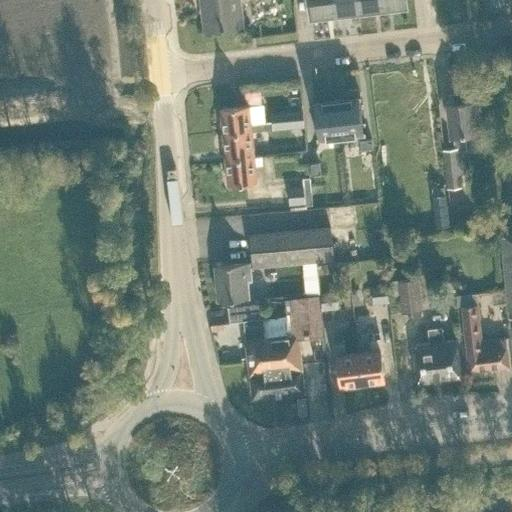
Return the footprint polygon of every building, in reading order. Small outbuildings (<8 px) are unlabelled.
[(238,0),(202,0),(205,29),(241,25),(238,0)] [(333,0),(309,0),(311,17),(335,14),(333,0)] [(333,0),(335,14),(359,11),(357,0),(333,0)] [(357,0),(359,11),(382,8),(381,0),(357,0)] [(405,0),(381,0),(382,8),(407,5),(405,0)] [(256,104),(254,89),(244,90),(246,105),(256,104)] [(304,126),(303,110),(301,91),(286,92),(287,112),(271,113),(272,120),(251,122),(249,105),(220,108),(222,134),(252,131),(252,132),(273,130),(273,129),(304,126)] [(457,147),(457,150),(467,149),(465,134),(475,132),(473,116),(480,115),(478,100),(474,101),(462,102),(461,92),(447,94),(452,135),(453,135),(454,148),(457,147)] [(345,98),(336,99),(341,137),(365,134),(364,132),(363,132),(359,98),(360,98),(360,96),(345,98)] [(317,140),(341,137),(336,99),(319,101),(313,102),(313,104),(314,104),(318,138),(317,138),(317,140)] [(253,145),(252,132),(252,131),(222,134),(225,159),(254,156),(266,154),(265,144),(253,145)] [(372,138),(360,140),(361,149),(373,148),(372,138)] [(448,187),(460,186),(461,186),(460,178),(458,156),(457,150),(457,147),(454,148),(443,149),(447,180),(448,187)] [(254,156),(225,159),(227,185),(257,182),(254,156)] [(319,162),(310,163),(312,175),(321,174),(319,162)] [(313,205),(310,176),(302,177),(303,186),(287,187),(289,205),(290,205),(291,209),(306,208),(306,206),(313,205)] [(445,194),(432,195),(436,225),(449,223),(445,194)] [(330,259),(358,256),(353,204),(328,206),(330,227),(251,234),(254,266),(330,259)] [(511,225),(507,226),(507,235),(501,235),(509,318),(511,317),(511,225)] [(247,280),(251,279),(249,262),(215,265),(218,300),(249,298),(247,280)] [(402,311),(422,309),(419,277),(398,279),(402,311)] [(319,292),(318,279),(304,280),(306,294),(319,292)] [(373,303),(389,301),(387,285),(371,287),(373,303)] [(353,319),(350,288),(335,289),(335,291),(321,292),(324,323),(353,319)] [(477,292),(456,294),(458,306),(461,305),(470,304),(477,304),(478,303),(477,292)] [(304,391),(298,338),(324,334),(319,294),(285,298),(287,318),(262,321),(264,337),(267,337),(275,395),(304,391)] [(505,338),(480,341),(479,330),(480,330),(477,304),(470,304),(461,305),(469,371),(509,366),(505,338)] [(252,398),(275,395),(267,337),(264,337),(262,321),(262,322),(243,324),(245,339),(252,398)] [(417,381),(460,376),(456,339),(443,341),(442,327),(428,329),(429,342),(413,344),(417,381)] [(362,384),(384,381),(381,351),(382,350),(380,338),(370,339),(371,351),(358,352),(362,384)] [(362,384),(358,352),(345,354),(344,342),(333,344),(335,356),(336,356),(340,387),(362,384)]
